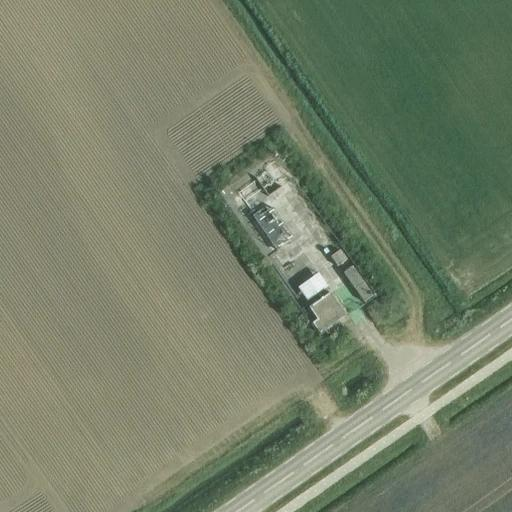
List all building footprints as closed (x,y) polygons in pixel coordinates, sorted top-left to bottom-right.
[(278,184),(277,167),(250,168),(251,185),(278,184)] [(244,211),(261,201),(247,178),(230,189),(244,211)] [(280,237),(262,205),(240,217),(258,249),(280,237)] [(339,249),(330,256),(336,265),(345,259),(339,249)] [(364,303),(373,297),(352,267),(343,274),(364,303)] [(289,289),(299,304),(321,289),(311,274),(289,289)] [(319,335),(346,316),(330,294),(309,309),(317,321),(312,324),(319,335)]
